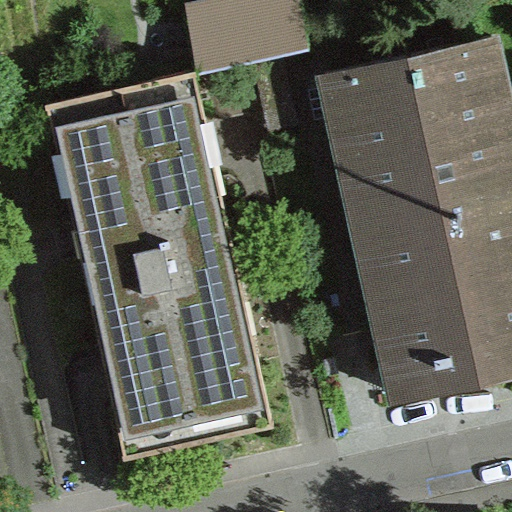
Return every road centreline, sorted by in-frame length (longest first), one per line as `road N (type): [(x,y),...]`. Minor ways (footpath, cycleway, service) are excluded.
road 1 (residential): [(511,452),(348,486)]
road 2 (residential): [(348,486),(230,511)]
